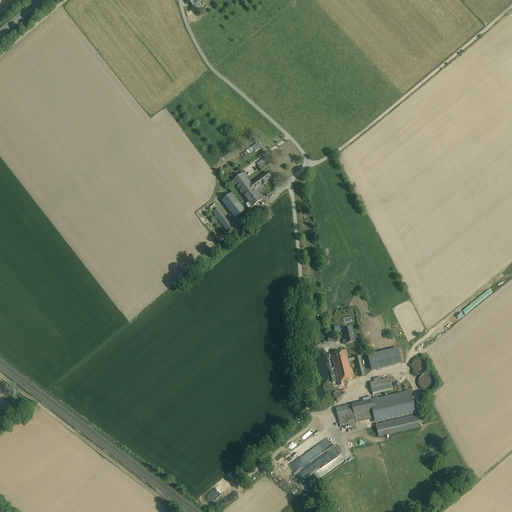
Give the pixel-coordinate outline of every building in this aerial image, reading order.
[(203,4),(200,0),(190,0),(196,9),(203,4)] [(254,152),(261,147),(258,142),(251,148),(254,152)] [(268,160),(259,167),(262,170),(271,163),(268,160)] [(251,185),(246,178),(236,185),(252,207),(262,199),(255,189),(251,185)] [(259,179),(251,185),(255,189),(263,183),(259,179)] [(245,212),(232,194),(222,201),(235,219),(245,212)] [(229,224),(218,208),(213,212),(224,227),(229,224)] [(477,290),(467,298),(470,302),(481,295),(477,290)] [(352,328),(343,330),(345,340),(343,341),(344,344),(355,342),(352,328)] [(398,349),(369,356),(372,371),(401,363),(398,349)] [(345,351),(332,354),(339,382),(343,381),(352,379),(348,362),(348,359),(345,351)] [(360,356),(355,358),(356,360),(360,377),(365,376),(360,356)] [(427,370),(423,359),(411,363),(416,375),(427,370)] [(424,391),(436,386),(430,372),(419,377),(424,387),(423,388),(424,391)] [(390,379),(370,383),(373,395),(392,390),(390,379)] [(411,391),(371,400),(373,410),(376,421),(416,412),(411,391)] [(371,400),(352,405),(354,415),(373,410),(371,400)] [(352,405),(336,409),(338,418),(354,415),(352,405)] [(354,415),(338,418),(341,428),(356,424),(354,415)] [(420,428),(417,415),(376,425),(379,438),(420,428)] [(327,430),(277,460),(282,468),(331,437),(327,430)] [(337,457),(341,453),(339,449),(336,447),(334,444),(329,447),(326,444),(312,452),(309,455),(311,459),(313,457),(315,460),(311,463),(312,465),(311,466),(313,468),(314,471),(315,471),(322,466),(323,465),(337,457)] [(302,459),(294,465),(296,469),(305,464),(302,459)] [(210,496),(214,501),(235,486),(230,479),(233,478),(231,475),(202,496),(204,500),(210,496)] [(294,495),(298,491),(292,485),(288,489),(294,495)]
